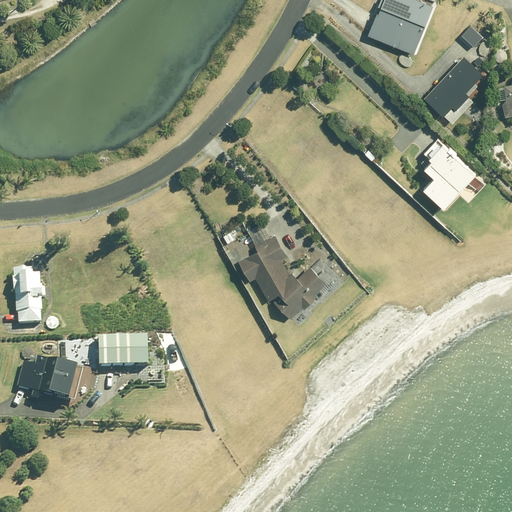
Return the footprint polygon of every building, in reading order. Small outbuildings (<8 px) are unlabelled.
[(421,53),(440,6),(424,0),(388,0),(374,34),(421,53)] [(473,93),(491,74),(471,55),(431,97),(451,116),(461,106),(464,109),(467,111),(470,107),(479,98),(473,93)] [(474,187),(485,172),(451,146),(437,164),(444,169),(440,174),(429,190),(453,208),(463,195),(471,202),(479,192),(474,187)] [(232,229),(222,234),(228,245),(238,239),(232,229)] [(255,279),(267,303),(274,303),(292,320),(302,308),(305,311),(316,298),(314,296),(326,283),(309,269),(299,280),(292,275),(289,278),(281,261),(287,258),(275,237),(255,247),(258,252),(240,262),(250,281),(255,279)] [(43,274),(34,275),(33,270),(16,272),(21,325),(47,322),(45,300),(50,299),(49,289),(45,290),(43,274)] [(103,368),(157,366),(156,338),(102,339),(103,368)] [(70,390),(74,367),(41,359),(40,366),(27,363),(22,388),(36,391),(38,383),(70,390)]
